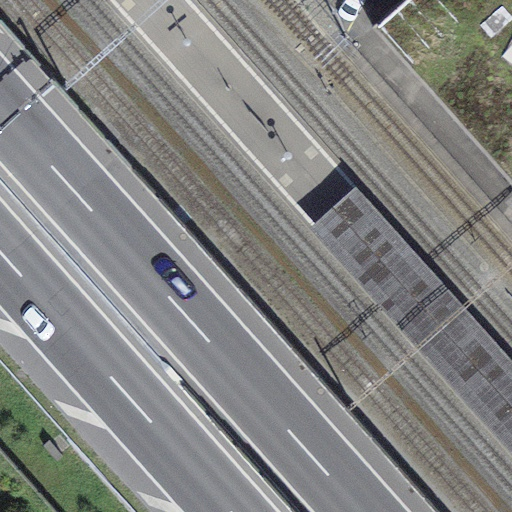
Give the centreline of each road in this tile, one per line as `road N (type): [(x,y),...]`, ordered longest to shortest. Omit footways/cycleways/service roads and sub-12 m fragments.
road 1 (motorway): [(360,511),(0,108)]
road 2 (motorway): [(0,253),(230,511)]
